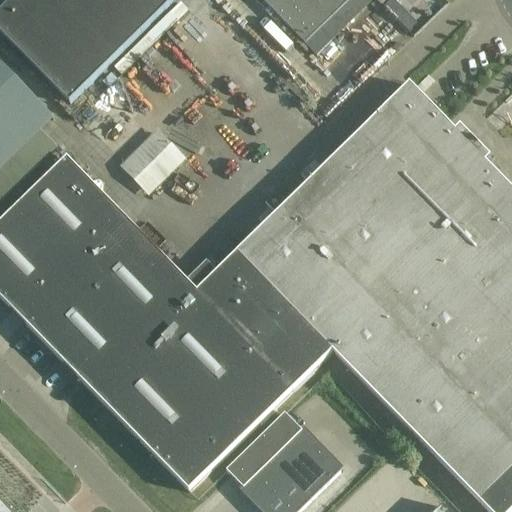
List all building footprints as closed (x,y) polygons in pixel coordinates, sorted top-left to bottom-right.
[(15,0),(0,15),(0,35),(70,106),(177,0),(15,0)] [(260,0),(305,46),(352,0),(260,0)] [(0,67),(0,172),(53,121),(0,67)] [(410,87),(237,255),(197,294),(67,161),(0,226),(0,300),(189,495),(333,354),(487,511),(511,511),(511,191),(486,165),(491,161),(460,128),(455,133),(410,87)] [(227,473),(265,511),(301,511),(343,471),(287,415),(227,473)]
